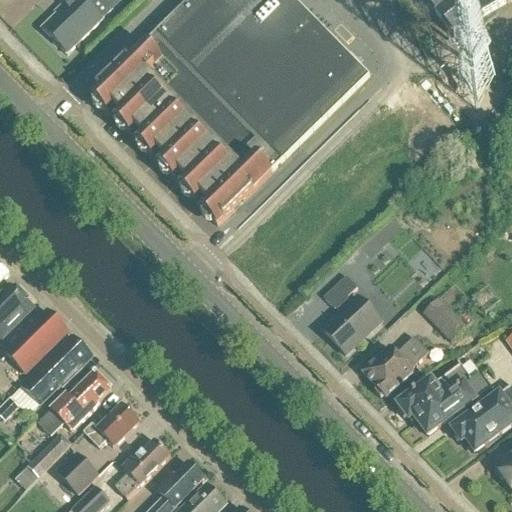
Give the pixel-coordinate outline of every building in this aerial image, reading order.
[(70,60),(106,25),(92,11),(103,0),(63,0),(60,3),(69,12),(45,35),(70,60)] [(218,231),(370,81),(290,0),(195,0),(91,102),(108,120),(109,119),(201,212),(200,213),(218,231)] [(511,0),(434,0),(426,7),(455,42),(482,21),(483,22),(509,8),(509,9),(511,6),(511,0)] [(452,104),(460,98),(450,85),(442,92),(452,104)] [(0,292),(12,280),(0,268),(0,292)] [(347,363),(382,329),(360,305),(354,310),(349,304),(359,295),(348,284),(325,306),(336,317),(337,316),(343,322),(324,339),(347,363)] [(0,327),(24,304),(13,292),(0,305),(0,327)] [(35,314),(24,304),(0,327),(0,345),(3,342),(5,345),(35,314)] [(452,349),(467,335),(439,307),(425,321),(452,349)] [(71,339),(49,317),(7,359),(29,381),(71,339)] [(85,364),(90,359),(77,346),(62,361),(59,358),(56,355),(20,393),(42,414),(64,391),(65,392),(88,368),(85,364)] [(412,377),(429,361),(415,346),(397,362),(391,356),(365,382),(378,396),(378,399),(383,404),(387,404),(388,406),(415,380),(412,377)] [(416,424),(419,427),(472,387),(462,373),(433,394),(430,391),(428,392),(420,396),(418,399),(400,413),(401,415),(400,419),(406,425),(410,426),(411,427),(416,424)] [(99,411),(114,395),(98,379),(71,405),(69,402),(54,418),(41,431),(54,444),(67,431),(75,439),(101,413),(99,411)] [(431,443),(493,396),(481,380),(472,387),(419,427),(431,443)] [(511,394),(454,438),(455,439),(454,443),(460,452),(467,447),(476,460),(511,433),(511,417),(511,416),(511,415),(511,394)] [(6,428),(20,414),(10,404),(0,413),(0,423),(6,428)] [(117,454),(142,429),(126,413),(101,436),(96,431),(87,439),(102,455),(110,447),(117,454)] [(40,485),(53,473),(74,452),(63,442),(31,475),(40,485)] [(129,506),(173,463),(158,448),(145,459),(143,456),(124,475),(130,482),(118,495),(129,506)] [(101,481),(78,459),(57,479),(79,502),(101,481)] [(511,463),(498,474),(499,476),(498,480),(503,487),(507,487),(511,494),(511,463)] [(179,511),(207,486),(192,469),(180,481),(176,480),(161,496),(167,503),(157,511),(179,511)] [(227,511),(229,511),(210,492),(189,511),(227,511)] [(105,511),(111,507),(98,494),(78,511),(105,511)]
